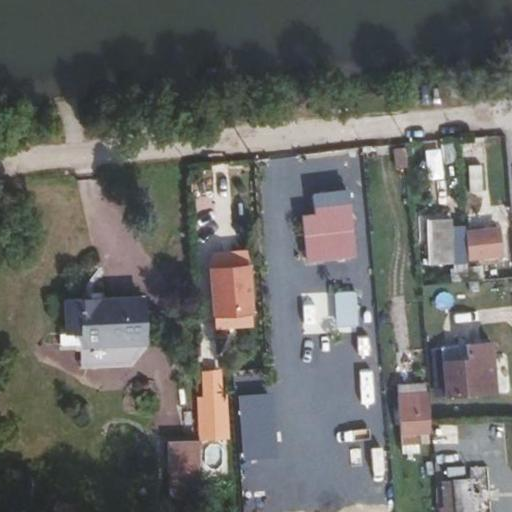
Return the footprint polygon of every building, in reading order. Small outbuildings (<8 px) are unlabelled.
[(348,233),(345,195),(316,196),(318,212),(299,213),(300,238),(319,237),(319,235),(348,233)] [(444,210),(418,212),(419,237),(426,237),(427,254),(447,253),(444,210)] [(496,244),(494,217),(460,219),(463,246),(496,244)] [(271,258),(269,230),(253,231),(256,276),(274,275),(274,258),(271,258)] [(349,241),(348,233),(319,235),(319,237),(319,242),(349,241)] [(244,308),(241,263),(224,264),(226,309),(244,308)] [(226,309),(224,264),(204,265),(206,310),(226,309)] [(348,291),(334,292),(336,321),(350,321),(348,291)] [(95,293),(63,294),(64,329),(77,329),(77,338),(142,337),(142,297),(95,298),(95,293)] [(245,317),(244,308),(226,309),(227,318),(245,317)] [(227,318),(226,309),(206,310),(206,319),(227,318)] [(483,335),(433,338),(437,387),(487,384),(483,335)] [(417,385),(391,386),(394,425),(421,423),(417,385)] [(218,435),(217,396),(194,397),(195,436),(218,435)] [(166,440),(166,499),(201,498),(200,440),(166,440)] [(470,472),(445,474),(447,509),(472,507),(470,472)]
